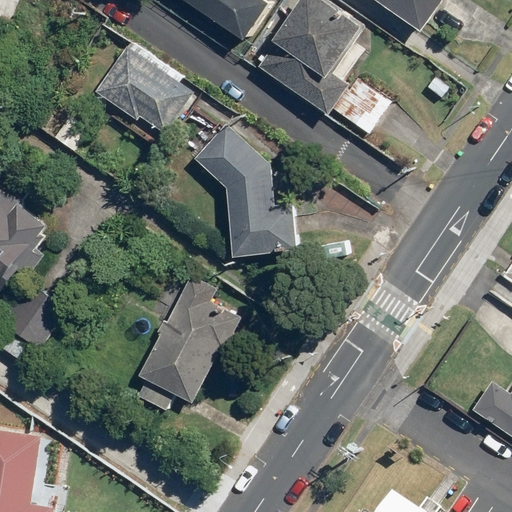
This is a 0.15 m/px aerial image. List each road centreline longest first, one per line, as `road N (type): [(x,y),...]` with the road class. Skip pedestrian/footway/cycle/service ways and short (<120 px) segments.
road 1 (tertiary): [(511,129),(255,511)]
road 2 (unknown): [(448,223),(116,0)]
